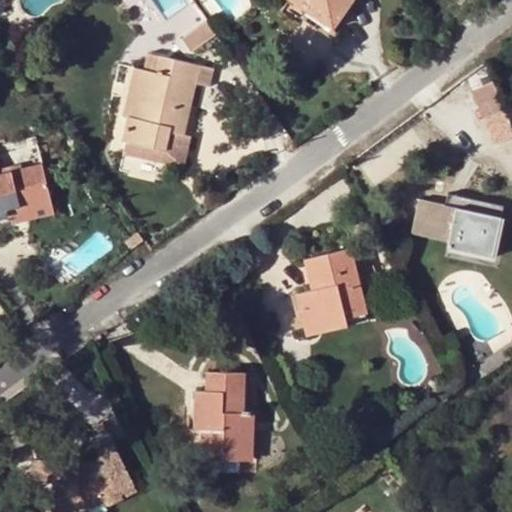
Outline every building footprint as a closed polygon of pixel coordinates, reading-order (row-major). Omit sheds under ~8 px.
[(288,0),(293,3),(331,29),(350,0),(288,0)] [(331,29),(293,3),(288,10),(333,41),(338,34),(331,29)] [(189,53),(215,34),(205,20),(179,39),(189,53)] [(145,53),(141,70),(155,73),(159,56),(145,53)] [(209,87),(212,68),(159,56),(155,73),(141,70),(137,90),(143,92),(139,112),(128,109),(127,117),(122,141),(125,142),(165,151),(169,132),(179,135),(190,83),(209,87)] [(141,70),(132,67),(121,115),(127,117),(128,109),(139,112),(143,92),(137,90),(141,70)] [(496,145),(511,138),(511,119),(496,79),(473,89),(496,145)] [(191,138),(179,135),(169,132),(165,151),(125,142),(122,155),(184,168),(191,138)] [(5,210),(8,209),(49,200),(40,164),(0,173),(0,218),(2,217),(4,215),(5,213),(5,210)] [(447,193),(445,203),(455,206),(457,195),(447,193)] [(500,222),(504,205),(457,195),(455,206),(445,203),(418,198),(411,232),(447,240),(449,236),(487,244),(492,220),(500,222)] [(49,200),(8,209),(12,224),(52,214),(49,200)] [(447,240),(446,247),(493,256),(500,222),(492,220),(487,244),(449,236),(447,240)] [(303,321),(304,327),(346,316),(343,306),(363,300),(349,246),(304,258),(311,289),(295,293),(303,321)] [(303,321),(295,293),(287,295),(295,323),(303,321)] [(306,335),(369,320),(363,300),(343,306),(346,316),(304,327),(306,335)] [(201,431),(200,459),(243,460),(243,442),(245,442),(246,411),(241,410),(242,372),(205,370),(204,391),(194,391),(193,431),(201,431)] [(255,411),(246,411),(245,442),(243,442),(243,460),(252,461),(255,411)] [(92,443),(96,450),(112,442),(108,434),(92,443)] [(55,483),(55,511),(79,511),(79,506),(87,503),(90,506),(104,499),(108,506),(124,498),(120,490),(134,483),(112,442),(96,450),(99,456),(83,463),(84,466),(84,468),(83,470),(81,472),(80,473),(77,473),(75,472),(72,471),(70,469),(70,466),(67,460),(35,460),(35,482),(55,483)] [(83,463),(70,466),(70,469),(72,471),(75,472),(77,473),(80,473),(81,472),(83,470),(84,468),(84,466),(83,463)] [(124,498),(138,490),(134,483),(120,490),(124,498)]
